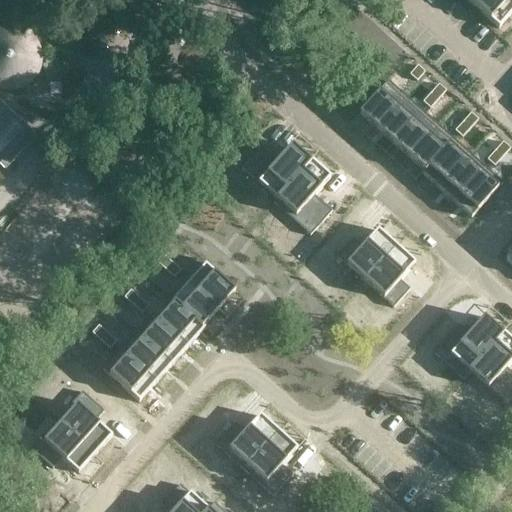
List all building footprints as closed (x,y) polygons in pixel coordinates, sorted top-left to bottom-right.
[(511,9),(501,0),(464,0),(498,30),(511,14),(511,9)] [(511,0),(501,0),(511,9),(511,0)] [(0,174),(33,138),(30,135),(0,107),(0,88),(3,90),(10,90),(16,89),(22,86),(28,83),(32,78),(35,74),(37,68),(39,61),(38,55),(37,48),(34,42),(30,37),(24,33),(18,30),(12,29),(5,28),(0,29),(0,174)] [(417,67),(409,76),(416,83),(424,74),(417,67)] [(388,83),(358,117),(375,132),(405,98),(392,86),(388,83)] [(438,86),(430,95),(437,102),(445,93),(438,86)] [(430,95),(422,104),(430,111),(437,102),(430,95)] [(405,98),(375,132),(391,146),(421,113),(405,98)] [(421,113),(391,146),(407,160),(437,127),(421,113)] [(470,115),(462,124),(470,131),(478,122),(470,115)] [(462,124),(454,133),(462,140),(470,131),(462,124)] [(437,127),(407,160),(423,174),(421,176),(421,177),(453,142),(437,127)] [(453,142),(421,177),(438,191),(469,156),(453,142)] [(502,144),(494,153),(502,159),(510,151),(502,144)] [(259,148),(240,169),(276,201),(273,204),(273,205),(311,163),(310,162),(309,163),(291,147),(276,164),(259,148)] [(494,153),(486,162),(494,168),(502,159),(494,153)] [(469,156),(438,191),(454,206),(485,171),(469,156)] [(311,163),(273,205),(310,238),(331,213),(314,198),(330,180),(311,163)] [(485,171),(454,206),(470,221),(502,185),(485,171)] [(352,240),(336,258),(364,284),(396,249),(377,232),(362,249),(352,240)] [(396,249),(364,284),(393,310),(409,291),(400,283),(414,266),(396,249)] [(156,263),(165,271),(171,264),(162,256),(156,263)] [(198,260),(181,279),(218,312),(235,294),(198,260)] [(180,272),(171,264),(165,271),(174,279),(180,272)] [(184,283),(168,300),(204,332),(204,331),(202,329),(218,312),(181,279),(180,280),(184,283)] [(124,299),(132,307),(139,300),(130,292),(124,299)] [(148,308),(139,300),(132,307),(141,315),(148,308)] [(151,316),(150,316),(187,350),(204,332),(168,300),(168,301),(169,303),(155,319),(151,316)] [(150,316),(134,334),(171,368),(187,350),(150,316)] [(458,327),(433,355),(462,381),(503,335),(502,334),(501,336),(483,320),(468,336),(458,327)] [(98,327),(92,335),(100,343),(107,335),(98,327)] [(134,334),(118,352),(155,385),(171,368),(134,334)] [(116,344),(107,335),(100,343),(109,351),(116,344)] [(511,343),(503,335),(462,381),(463,382),(469,374),(505,406),(511,398),(511,375),(506,370),(511,362),(511,343)] [(118,352),(101,371),(139,404),(155,385),(118,352)] [(82,394),(56,422),(95,457),(111,438),(95,423),(104,414),(82,394)] [(235,425),(215,447),(244,473),(278,434),(259,417),(245,434),(235,425)] [(56,422),(30,451),(52,470),(61,461),(78,476),(95,457),(56,422)] [(278,434),(244,473),(272,498),(292,476),(282,468),(297,451),(278,434)] [(166,511),(208,511),(214,505),(214,504),(207,511),(180,487),(161,507),(166,511)]
